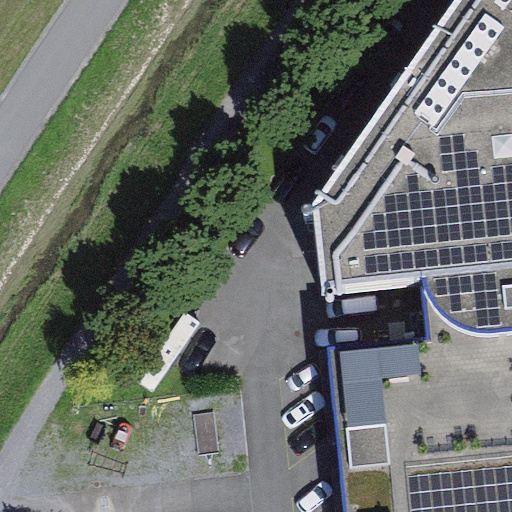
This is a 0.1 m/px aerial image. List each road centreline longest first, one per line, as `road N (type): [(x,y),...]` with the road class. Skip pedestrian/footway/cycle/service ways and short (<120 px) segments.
road 1 (track): [(0,501),(338,0)]
road 2 (unclassified): [(0,165),(112,0)]
